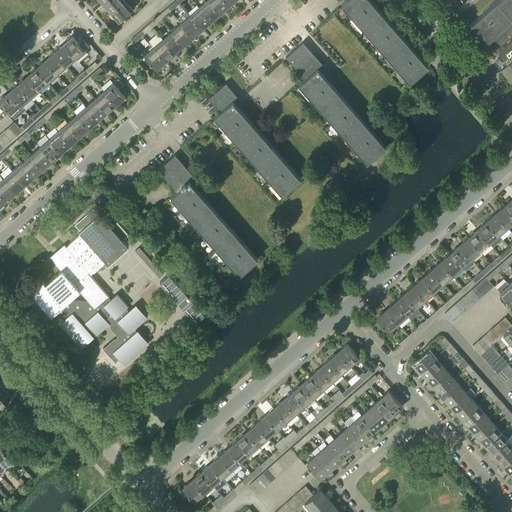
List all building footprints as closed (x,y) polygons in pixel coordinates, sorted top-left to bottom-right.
[(111,13),(125,1),(124,0),(107,0),(103,4),(111,13)] [(171,11),(180,3),(177,0),(168,8),(171,11)] [(211,22),(220,14),(208,0),(200,8),(211,22)] [(208,0),(220,14),(230,6),(224,0),(208,0)] [(426,67),(367,0),(347,0),(342,5),(343,5),(349,11),(350,10),(361,22),(360,23),(371,36),(372,35),(383,48),(382,49),(394,62),(395,61),(406,73),(405,74),(410,81),(409,81),(410,82),(429,66),(428,65),(426,67)] [(511,0),(470,0),(460,9),(507,64),(511,59),(511,0)] [(119,22),(133,10),(125,1),(111,13),(119,22)] [(161,19),(171,11),(168,8),(159,16),(161,19)] [(202,29),(211,22),(200,8),(190,16),(202,29)] [(152,27),(161,19),(159,16),(150,24),(152,27)] [(193,37),(202,29),(190,16),(181,24),(193,37)] [(143,35),(152,27),(150,24),(140,32),(143,35)] [(184,46),(193,37),(181,24),(172,32),(184,46)] [(134,43),(143,35),(140,32),(131,40),(134,43)] [(175,53),(184,46),(172,32),(163,40),(175,53)] [(85,50),(79,43),(73,36),(64,44),(76,58),(75,58),(78,62),(88,53),(85,50)] [(85,50),(89,46),(83,39),(79,43),(85,50)] [(166,61),(175,53),(163,40),(154,48),(166,61)] [(384,146),(322,77),(324,75),(321,72),(319,69),(323,65),(303,42),(286,57),(306,79),(299,85),(300,86),(301,85),(306,91),(308,90),(319,102),(317,103),(329,116),(330,115),(341,128),(340,129),(351,142),(352,141),(364,153),(362,154),(368,160),(367,161),(368,162),(386,145),(384,146)] [(67,66),(75,58),(76,58),(64,44),(55,52),(67,66)] [(157,70),(166,61),(154,48),(145,56),(157,70)] [(58,74),(67,66),(55,52),(46,60),(58,74)] [(49,82),(58,74),(46,60),(37,68),(49,82)] [(511,60),(501,71),(511,83),(511,60)] [(89,73),(98,65),(95,62),(86,70),(89,73)] [(94,79),(103,71),(100,67),(91,75),(94,79)] [(39,90),(49,82),(37,68),(28,76),(39,90)] [(80,81),(89,73),(86,70),(77,78),(80,81)] [(85,87),(94,79),(91,75),(82,83),(85,87)] [(30,98),(39,90),(28,76),(18,84),(30,98)] [(71,89),(80,81),(77,78),(68,86),(71,89)] [(120,89),(124,85),(118,79),(114,83),(120,89)] [(75,95),(85,87),(82,83),(73,91),(75,95)] [(126,96),(120,89),(114,83),(104,91),(116,105),(126,96)] [(299,179),(237,109),(239,107),(237,104),(234,101),(238,97),(226,83),(209,98),(221,112),(214,117),(215,118),(216,117),(221,123),(223,122),(234,135),(233,136),(244,149),(245,148),(256,160),(255,161),(266,174),(268,173),(279,186),(277,187),(283,193),(282,194),(283,194),(289,188),(301,178),(301,177),(299,179)] [(21,106),(30,98),(18,84),(9,92),(21,106)] [(62,97),(71,89),(68,86),(59,93),(62,97)] [(67,103),(75,95),(73,91),(64,99),(67,103)] [(107,113),(112,109),(116,105),(104,91),(95,99),(107,113)] [(0,101),(11,114),(21,106),(9,92),(0,99),(0,101)] [(52,105),(62,97),(59,93),(49,101),(52,105)] [(57,111),(67,103),(64,99),(55,107),(57,111)] [(98,121),(107,113),(95,99),(86,107),(98,121)] [(43,113),(52,105),(49,101),(40,109),(43,113)] [(48,118),(57,111),(55,107),(45,115),(48,118)] [(89,129),(98,121),(86,107),(77,115),(89,129)] [(34,121),(43,113),(40,109),(31,117),(34,121)] [(39,126),(48,118),(45,115),(36,123),(39,126)] [(80,137),(89,129),(77,115),(68,123),(80,137)] [(25,129),(34,121),(31,117),(21,126),(25,129)] [(18,135),(22,131),(14,122),(10,126),(18,135)] [(30,135),(39,126),(36,123),(27,131),(30,135)] [(71,145),(80,137),(68,123),(59,131),(71,145)] [(13,139),(18,135),(10,126),(5,130),(13,139)] [(9,143),(13,139),(5,130),(1,134),(9,143)] [(21,143),(30,135),(27,131),(18,139),(21,143)] [(62,152),(71,145),(59,131),(50,139),(62,152)] [(0,143),(4,147),(9,143),(1,134),(0,134),(0,143)] [(11,151),(21,143),(18,139),(9,147),(11,151)] [(52,161),(62,152),(50,139),(40,147),(52,161)] [(0,155),(3,159),(11,151),(9,147),(0,154),(0,155)] [(43,169),(52,161),(40,147),(31,155),(43,169)] [(255,259),(194,189),(196,187),(193,184),(191,181),(195,177),(175,154),(158,169),(177,192),(171,197),(172,198),(173,197),(178,203),(179,202),(191,215),(189,216),(201,229),(202,228),(213,240),(212,241),(223,254),(224,253),(235,266),(234,267),(239,273),(239,274),(239,275),(258,258),(257,257),(255,259)] [(34,177),(43,169),(31,155),(22,163),(34,177)] [(25,185),(34,177),(22,163),(13,171),(25,185)] [(16,193),(25,185),(13,171),(4,179),(16,193)] [(0,192),(7,201),(16,193),(4,179),(0,182),(0,192)] [(508,227),(511,223),(511,213),(505,205),(496,213),(508,227)] [(93,209),(87,214),(93,220),(99,215),(93,209)] [(499,235),(508,227),(496,213),(487,221),(499,235)] [(109,224),(100,215),(101,214),(100,214),(99,215),(93,220),(80,231),(81,232),(81,231),(83,233),(81,235),(80,235),(70,244),(72,246),(69,249),(65,244),(64,245),(65,245),(51,257),(51,256),(50,257),(58,265),(30,289),(52,315),(54,313),(62,322),(61,323),(82,347),(94,336),(91,333),(94,330),(97,334),(109,324),(111,327),(110,327),(118,336),(115,339),(103,349),(116,362),(117,361),(120,358),(125,364),(148,343),(138,331),(137,332),(134,328),(147,317),(136,305),(129,311),(126,308),(128,307),(117,295),(109,302),(106,298),(109,296),(89,273),(93,270),(95,272),(105,263),(104,263),(107,261),(109,263),(109,264),(129,247),(128,246),(122,240),(125,238),(129,235),(115,218),(110,222),(111,222),(109,224)] [(492,247),(501,239),(498,235),(499,235),(487,221),(478,229),(490,243),(489,243),(492,247)] [(481,251),(489,243),(490,243),(478,229),(468,237),(481,251)] [(472,259),(481,251),(468,237),(460,245),(472,259)] [(465,271),(474,263),(471,259),(472,259),(460,245),(450,253),(462,267),(465,271)] [(160,278),(164,275),(140,247),(136,251),(160,278)] [(503,258),(511,250),(509,247),(500,255),(503,258)] [(453,275),(462,267),(450,253),(441,261),(453,275)] [(494,266),(503,258),(500,255),(491,263),(494,266)] [(444,283),(453,275),(441,261),(432,270),(444,283)] [(499,272),(508,264),(505,261),(496,268),(499,272)] [(485,274),(494,266),(491,263),(482,271),(485,274)] [(489,280),(498,272),(499,272),(496,268),(486,277),(489,280)] [(435,291),(444,283),(432,270),(423,277),(435,291)] [(476,282),(485,274),(482,271),(473,279),(476,282)] [(194,320),(203,312),(171,276),(163,284),(194,320)] [(426,299),(435,291),(423,277),(414,285),(426,299)] [(490,290),(494,286),(489,280),(486,277),(481,281),(490,290)] [(466,290),(476,282),(473,279),(463,287),(466,290)] [(509,284),(505,280),(496,288),(500,292),(511,306),(511,305),(511,286),(509,283),(509,284)] [(485,294),(490,290),(481,281),(477,285),(485,294)] [(416,307),(426,299),(414,285),(404,293),(416,307)] [(480,298),(485,294),(477,285),(472,289),(480,298)] [(457,298),(466,290),(463,287),(454,295),(457,298)] [(476,302),(480,298),(472,289),(468,293),(476,302)] [(416,307),(404,293),(395,301),(407,315),(411,319),(420,311),(416,307)] [(471,306),(476,302),(468,293),(463,297),(471,306)] [(448,306),(453,302),(457,298),(454,295),(445,303),(448,306)] [(466,310),(471,306),(463,297),(458,301),(466,310)] [(398,323),(407,315),(395,301),(386,309),(398,323)] [(462,314),(466,310),(458,301),(454,305),(462,314)] [(439,314),(448,306),(445,303),(436,311),(439,314)] [(457,318),(462,314),(454,305),(449,309),(457,318)] [(389,331),(398,323),(386,309),(377,318),(389,331)] [(453,322),(457,318),(449,309),(445,313),(453,322)] [(430,322),(439,314),(436,311),(427,319),(430,322)] [(509,330),(511,327),(511,324),(505,317),(501,321),(509,330)] [(421,330),(430,322),(427,319),(418,327),(421,330)] [(504,334),(509,330),(501,321),(496,325),(504,334)] [(499,338),(503,335),(504,334),(496,325),(491,329),(499,338)] [(411,338),(421,330),(418,327),(409,335),(411,338)] [(511,344),(511,343),(511,327),(509,330),(504,334),(503,335),(511,344)] [(495,342),(499,338),(491,329),(487,333),(495,342)] [(490,346),(492,345),(495,342),(487,333),(482,338),(490,346)] [(402,346),(411,338),(409,335),(399,343),(402,346)] [(447,347),(451,344),(445,337),(441,340),(447,347)] [(486,350),(490,346),(482,338),(478,341),(486,350)] [(481,355),(486,350),(478,341),(473,345),(481,355)] [(351,365),(360,357),(348,343),(339,351),(351,365)] [(453,354),(457,351),(451,344),(447,347),(453,354)] [(485,359),(496,349),(492,345),(490,346),(486,350),(481,355),(485,359)] [(489,364),(500,354),(496,349),(485,359),(489,364)] [(416,375),(436,357),(429,350),(414,364),(418,369),(414,372),(416,375)] [(341,373),(351,365),(339,351),(329,359),(341,373)] [(459,361),(463,357),(457,351),(453,354),(459,361)] [(497,373),(508,363),(500,354),(489,364),(497,373)] [(426,378),(442,364),(436,357),(416,375),(418,377),(422,373),(426,378)] [(465,368),(469,364),(463,357),(459,361),(465,368)] [(332,381),(341,373),(329,359),(320,367),(332,381)] [(505,382),(511,375),(511,368),(508,363),(497,373),(505,382)] [(428,388),(448,371),(442,364),(426,378),(430,382),(426,386),(428,388)] [(471,374),(475,371),(469,364),(465,368),(471,374)] [(323,389),(332,381),(320,367),(311,375),(323,389)] [(254,476),(373,372),(370,369),(364,374),(363,372),(359,375),(360,377),(251,473),(254,476)] [(438,391),(454,378),(448,371),(428,388),(430,390),(434,387),(438,391)] [(477,381),(481,378),(475,371),(471,374),(477,381)] [(373,383),(379,378),(376,376),(375,374),(370,379),(373,383)] [(314,397),(323,389),(311,375),(302,383),(314,397)] [(440,402),(460,384),(454,378),(438,391),(442,396),(438,399),(440,402)] [(483,388),(487,385),(481,378),(477,381),(483,388)] [(369,387),(366,382),(366,383),(361,387),(365,391),(369,387)] [(305,405),(314,397),(302,383),(293,391),(305,405)] [(450,405),(465,391),(460,384),(440,402),(442,404),(446,401),(450,405)] [(489,395),(493,391),(487,385),(483,388),(489,395)] [(361,387),(356,391),(360,395),(365,391),(361,387)] [(0,406),(11,397),(5,389),(0,393),(0,406)] [(296,413),(305,405),(293,391),(284,399),(296,413)] [(399,417),(402,414),(398,410),(403,406),(389,391),(382,397),(399,417)] [(452,415),(471,398),(465,391),(450,405),(454,409),(450,413),(452,415)] [(495,402),(499,398),(493,391),(489,395),(495,402)] [(352,394),(348,399),(351,403),(356,398),(352,394)] [(399,417),(382,397),(375,403),(389,419),(393,415),(397,419),(399,417)] [(462,418),(477,405),(471,398),(452,415),(454,418),(458,414),(462,418)] [(500,408),(504,405),(499,398),(495,402),(500,408)] [(287,421),(296,413),(284,399),(275,407),(287,421)] [(351,403),(348,399),(343,403),(346,407),(351,403)] [(386,428),(388,426),(385,422),(389,419),(375,403),(369,409),(386,428)] [(464,429),(483,411),(477,405),(462,418),(466,423),(462,426),(464,429)] [(506,415),(510,412),(504,405),(500,408),(506,415)] [(339,406),(334,410),(338,414),(342,410),(339,406)] [(278,429),(287,421),(275,407),(266,415),(278,429)] [(386,428),(369,409),(362,415),(376,430),(380,427),(383,430),(386,428)] [(338,414),(334,410),(329,415),(333,419),(338,414)] [(474,432),(489,418),(483,411),(464,429),(466,431),(470,428),(474,432)] [(268,437),(278,429),(266,415),(256,423),(268,437)] [(372,440),(375,438),(371,434),(376,430),(362,415),(355,421),(372,440)] [(329,422),(325,418),(320,422),(324,426),(329,422)] [(476,442),(495,425),(489,418),(474,432),(477,436),(474,440),(476,442)] [(372,440),(355,421),(348,427),(362,442),(366,438),(370,442),(372,440)] [(320,422),(314,428),(317,432),(324,426),(320,422)] [(259,445),(268,437),(256,423),(247,431),(259,445)] [(486,446),(501,432),(495,425),(476,442),(478,445),(482,441),(486,446)] [(359,452),(361,450),(358,446),(362,442),(348,427),(341,433),(359,452)] [(317,432),(314,428),(307,434),(310,438),(317,432)] [(250,453),(259,445),(247,431),(238,439),(250,453)] [(488,456),(507,439),(501,432),(486,446),(490,450),(486,454),(488,456)] [(359,452),(341,433),(335,438),(348,454),(353,450),(356,454),(359,452)] [(302,438),(302,439),(305,443),(310,438),(307,434),(302,438)] [(345,464),(347,462),(344,458),(348,454),(335,438),(328,444),(345,464)] [(241,461),(250,453),(238,439),(229,447),(241,461)] [(498,459),(511,446),(511,444),(507,439),(488,456),(490,458),(494,455),(498,459)] [(298,442),(293,446),(297,450),(302,446),(298,442)] [(345,464),(328,444),(321,450),(335,466),(339,462),(343,466),(345,464)] [(0,460),(7,467),(14,461),(0,445),(0,460)] [(500,470),(511,458),(511,446),(498,459),(501,464),(498,467),(500,470)] [(232,469),(241,461),(229,447),(220,456),(232,469)] [(299,458),(291,449),(286,452),(294,461),(299,458)] [(332,476),(334,474),(330,470),(335,466),(321,450),(314,456),(332,476)] [(289,466),(294,461),(286,452),(281,457),(289,466)] [(222,477),(232,469),(220,456),(210,464),(222,477)] [(332,476),(314,456),(307,462),(321,478),(326,474),(329,478),(332,476)] [(285,470),(289,466),(281,457),(277,461),(285,470)] [(510,473),(511,470),(511,458),(500,470),(502,472),(506,468),(510,473)] [(280,474),(285,470),(277,461),(272,465),(280,474)] [(214,485),(222,477),(210,464),(201,471),(214,485)] [(276,478),(280,474),(272,465),(268,469),(276,478)] [(271,482),(276,478),(268,469),(263,473),(271,482)] [(204,493),(214,485),(201,471),(192,479),(204,493)] [(245,485),(254,476),(251,473),(242,481),(245,485)] [(266,486),(271,482),(263,473),(258,477),(266,486)] [(262,490),(266,486),(258,477),(254,481),(262,490)] [(195,501),(204,493),(192,479),(183,488),(195,501)] [(236,493),(245,485),(242,481),(233,489),(236,493)] [(257,494),(262,490),(254,481),(249,485),(257,494)] [(309,499),(314,495),(306,486),(301,490),(309,499)] [(227,500),(236,493),(233,489),(224,497),(227,500)] [(314,495),(309,499),(304,503),(311,510),(330,493),(328,490),(324,494),(320,489),(314,495)] [(304,503),(309,499),(301,490),(297,494),(304,503)] [(312,511),(321,511),(332,503),(329,498),(332,495),(330,493),(311,510),(312,511)] [(300,507),(304,503),(297,494),(292,498),(300,507)] [(218,508),(227,500),(224,497),(215,505),(218,508)] [(295,511),(300,507),(292,498),(287,502),(295,511)] [(293,511),(295,511),(287,502),(283,506),(288,511),(293,511)] [(336,507),(332,503),(321,511),(335,511),(342,506),(340,504),(336,507)]
